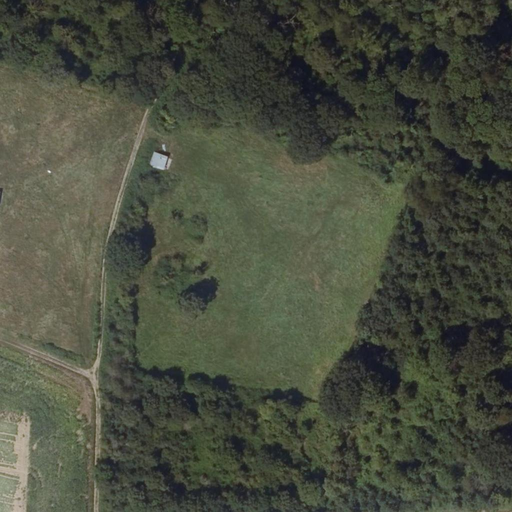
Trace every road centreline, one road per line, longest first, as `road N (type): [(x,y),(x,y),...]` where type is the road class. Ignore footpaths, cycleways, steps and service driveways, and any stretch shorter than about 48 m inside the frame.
road 1 (track): [(198,0),(152,109),(122,145),(100,234),(96,378)]
road 2 (track): [(122,145),(0,202)]
road 3 (track): [(97,511),(96,378)]
